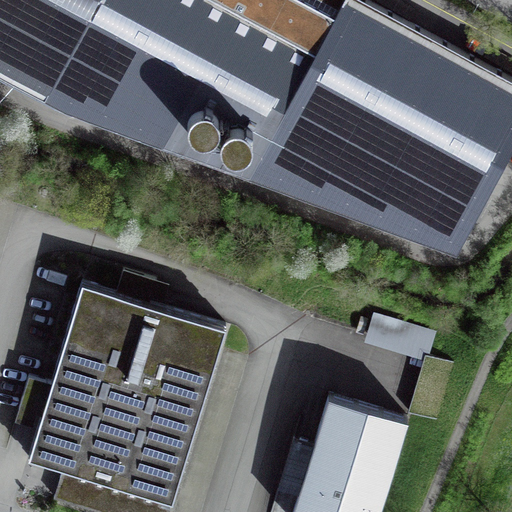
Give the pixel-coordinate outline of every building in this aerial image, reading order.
[(0,0),(0,76),(66,110),(456,251),(511,149),(511,71),(376,0),(341,0),(337,9),(318,0),(0,0)] [(19,485),(106,511),(167,511),(226,322),(81,277),(50,378),(30,372),(19,406),(41,413),(28,454),(19,485)] [(439,328),(373,308),(364,337),(426,356),(427,351),(432,352),(439,328)] [(435,417),(453,359),(432,352),(427,351),(426,356),(410,409),(435,417)] [(331,391),(290,511),(378,511),(410,418),(331,391)]
